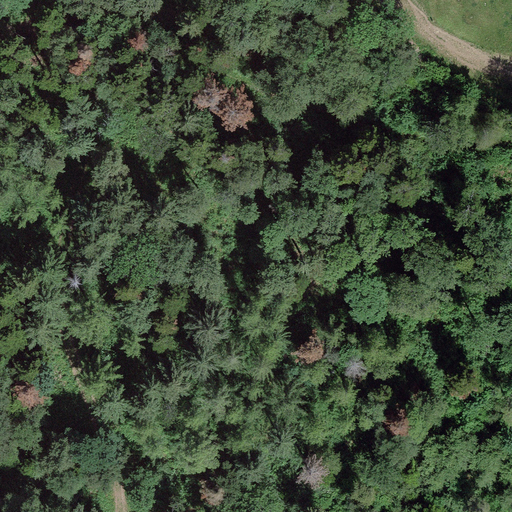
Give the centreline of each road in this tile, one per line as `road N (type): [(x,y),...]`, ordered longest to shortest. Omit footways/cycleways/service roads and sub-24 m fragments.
road 1 (track): [(0,15),(101,11),(298,104),(441,138),(511,142)]
road 2 (track): [(123,511),(63,294),(102,65),(98,0)]
